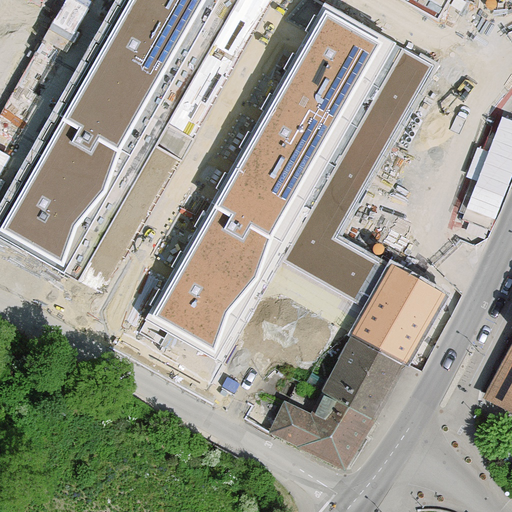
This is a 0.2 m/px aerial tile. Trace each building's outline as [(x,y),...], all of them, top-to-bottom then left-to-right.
[(217,0),(121,0),(0,217),(0,236),(65,273),(217,0)] [(399,45),(322,1),(145,316),(222,359),(399,45)] [(493,227),(511,178),(511,117),(501,113),(462,214),(493,227)] [(354,333),(409,363),(448,293),(393,264),(354,333)] [(409,363),(354,333),(323,391),(333,396),(319,420),(289,404),(275,430),(348,469),(409,363)] [(511,408),(511,354),(489,397),(511,408)]
